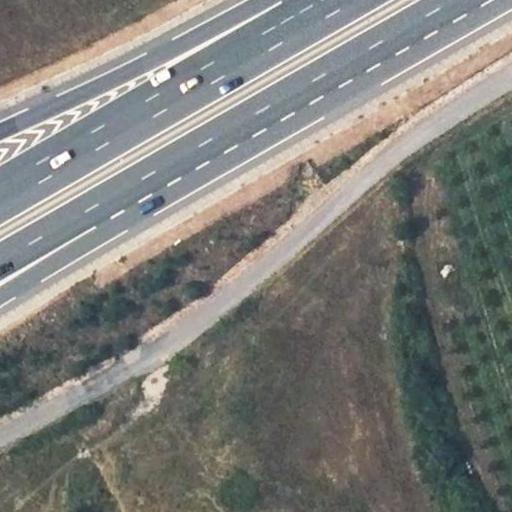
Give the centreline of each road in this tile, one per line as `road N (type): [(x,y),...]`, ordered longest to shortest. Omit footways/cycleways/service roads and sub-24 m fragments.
road 1 (unclassified): [(0,432),(160,355),(370,173),(511,70)]
road 2 (motorway): [(103,192),(467,0)]
road 3 (motorway): [(298,22),(0,191)]
road 4 (motorway): [(298,22),(200,32),(0,127)]
road 5 (motorway): [(0,287),(34,264),(103,192)]
road 6 (motorway): [(0,255),(103,192)]
